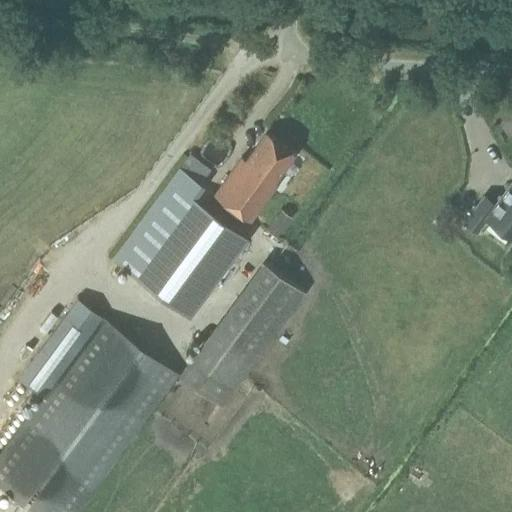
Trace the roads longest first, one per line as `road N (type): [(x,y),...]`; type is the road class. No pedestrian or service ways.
road 1 (track): [(0,21),(241,48),(281,40)]
road 2 (track): [(281,40),(511,63)]
